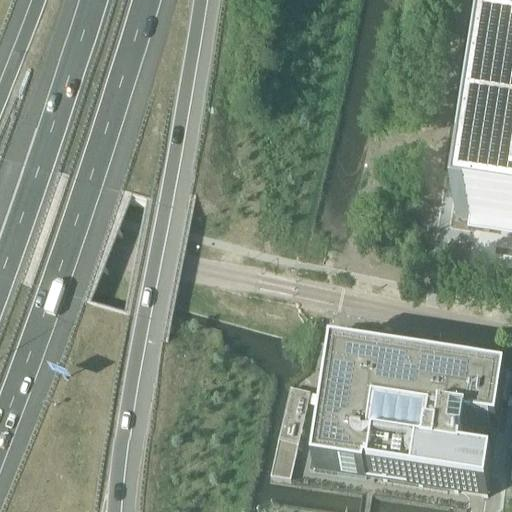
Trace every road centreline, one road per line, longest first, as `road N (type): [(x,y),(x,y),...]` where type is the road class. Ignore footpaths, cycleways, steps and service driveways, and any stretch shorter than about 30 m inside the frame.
road 1 (unclassified): [(511,336),(178,264),(0,212)]
road 2 (motorway): [(109,511),(120,404),(200,0)]
road 3 (motorway): [(0,427),(143,0)]
road 4 (motorway): [(91,0),(0,282)]
